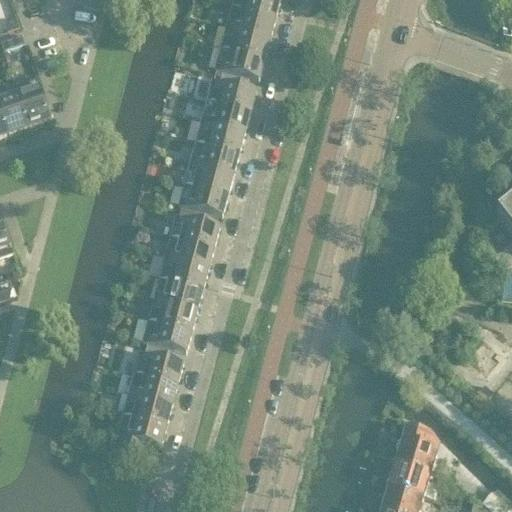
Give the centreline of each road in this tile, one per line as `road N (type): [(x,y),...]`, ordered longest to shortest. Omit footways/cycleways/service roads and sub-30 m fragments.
road 1 (residential): [(315,0),(169,511)]
road 2 (tertiary): [(315,331),(404,0)]
road 3 (tertiary): [(315,331),(286,395),(256,511)]
road 4 (tertiary): [(277,511),(315,331)]
